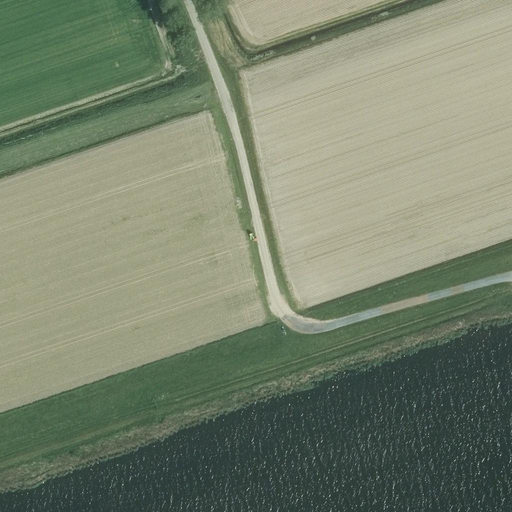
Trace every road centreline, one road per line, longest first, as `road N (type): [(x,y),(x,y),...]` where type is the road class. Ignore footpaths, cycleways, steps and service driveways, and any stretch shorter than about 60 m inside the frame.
road 1 (unclassified): [(511,276),(322,326),(285,317),(228,106),(186,0)]
road 2 (track): [(154,404),(511,286)]
